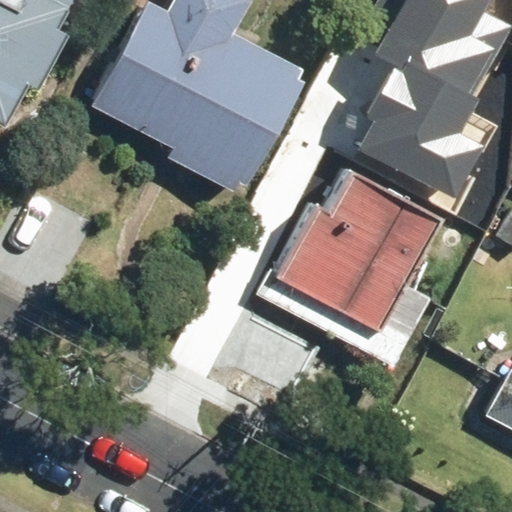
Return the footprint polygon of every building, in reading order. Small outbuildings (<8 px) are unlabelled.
[(0,0),(0,113),(11,119),(32,78),(39,82),(69,25),(62,21),(72,0),(0,0)] [(141,0),(93,103),(173,140),(166,156),(228,185),(236,169),(253,177),(309,57),(233,22),(243,0),(141,0)] [(311,193),(262,289),(394,356),(429,288),(410,278),(448,206),(351,157),(328,201),(311,193)] [(82,184),(39,161),(0,234),(0,246),(38,267),(82,184)] [(511,425),(511,371),(491,415),(511,425)]
